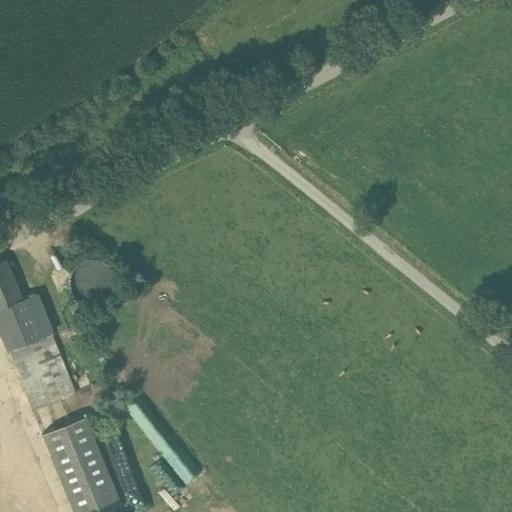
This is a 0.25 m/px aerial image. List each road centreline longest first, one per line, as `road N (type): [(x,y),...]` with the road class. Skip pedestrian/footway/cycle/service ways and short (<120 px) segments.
road 1 (unclassified): [(227,119),(511,350)]
road 2 (residential): [(227,119),(461,0)]
road 3 (residential): [(0,240),(227,119)]
